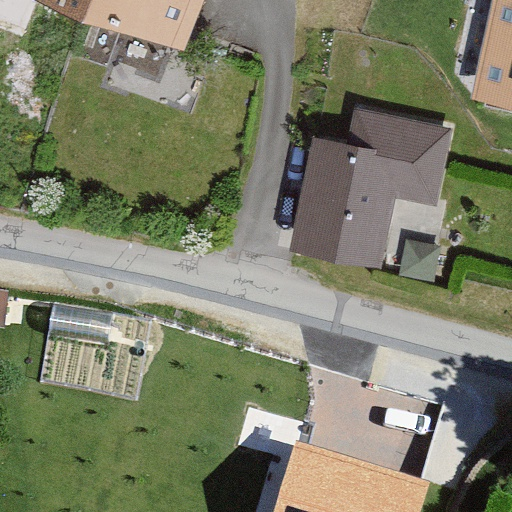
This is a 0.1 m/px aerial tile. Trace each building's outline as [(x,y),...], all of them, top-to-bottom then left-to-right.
[(58,0),(183,47),(201,0),(58,0)] [(511,0),(486,0),(470,90),(511,95),(511,0)] [(348,148),(315,141),(292,250),(379,268),(394,195),(437,204),(451,133),(356,113),(348,148)] [(109,346),(114,316),(55,305),(54,309),(49,336),(109,346)] [(420,511),(428,485),(295,445),(274,511),(420,511)]
